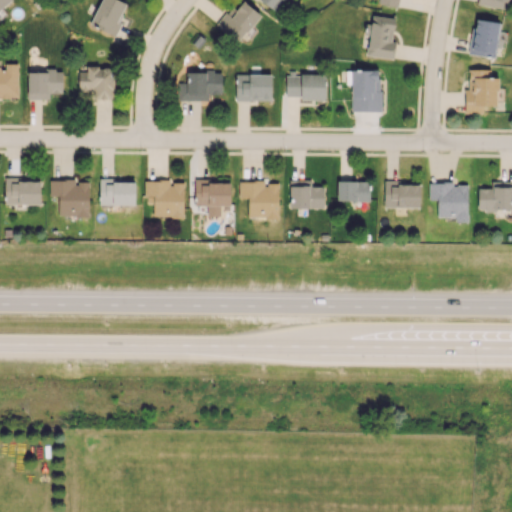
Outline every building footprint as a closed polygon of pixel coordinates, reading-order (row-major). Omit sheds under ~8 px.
[(0,0),(0,8),(10,0),(0,0)] [(114,35),(127,3),(119,0),(100,0),(89,25),(114,35)] [(236,43),(260,15),(242,0),(238,0),(216,26),(236,43)] [(259,0),(271,9),(277,0),(259,0)] [(499,22),(473,18),(468,53),(493,57),(499,22)] [(0,97),(17,97),(17,63),(3,63),(3,67),(0,66),(0,97)] [(113,99),(113,67),(86,66),(86,71),(78,71),(78,91),(91,91),(91,99),(113,99)] [(350,111),(379,111),(380,70),(351,69),(350,111)] [(466,69),(465,112),(482,113),(482,105),(496,105),(497,77),(489,77),(489,69),(466,69)] [(48,99),(48,92),(61,93),(62,71),(27,71),(26,98),(48,99)] [(207,101),(207,94),(221,94),(221,71),(186,71),(186,82),(177,82),(176,100),(207,101)] [(270,100),(271,74),(236,74),(235,100),(270,100)] [(285,74),(285,96),(299,96),(300,100),(325,99),(324,74),(285,74)] [(3,203),(39,204),(40,178),(4,177),(3,203)] [(88,181),(74,181),(74,179),(49,179),(49,196),(57,196),(57,216),(88,216),(88,181)] [(134,180),(98,179),(98,204),(134,205),(134,180)] [(230,205),(229,182),(208,182),(208,179),(194,179),(194,205),(206,205),(206,216),(219,216),(219,205),(230,205)] [(152,216),(183,217),(183,182),(169,182),(169,180),(144,180),(144,196),(153,196),(152,216)] [(238,181),(238,197),(247,197),(247,218),(278,218),(277,183),(264,183),(264,180),(238,181)] [(336,200),(368,201),(369,181),(337,180),(336,200)] [(322,208),(323,183),(289,182),(288,207),(322,208)] [(419,207),(419,182),(384,182),(383,207),(419,207)] [(467,221),(466,184),(452,184),(452,182),(428,182),(428,200),(436,199),(437,217),(454,217),(454,221),(467,221)] [(511,183),(490,182),(490,188),(476,188),(476,209),(511,210),(511,183)]
